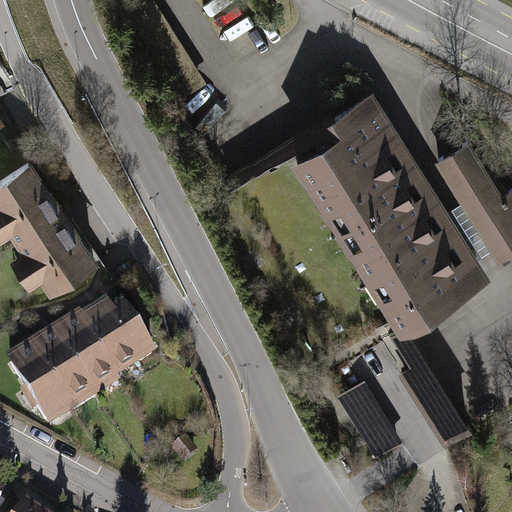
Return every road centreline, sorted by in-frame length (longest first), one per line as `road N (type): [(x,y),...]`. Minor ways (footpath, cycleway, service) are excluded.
road 1 (residential): [(327,510),(83,37),(72,0)]
road 2 (residential): [(0,8),(19,63),(215,368),(235,412),(231,511)]
road 3 (residential): [(156,511),(0,426)]
